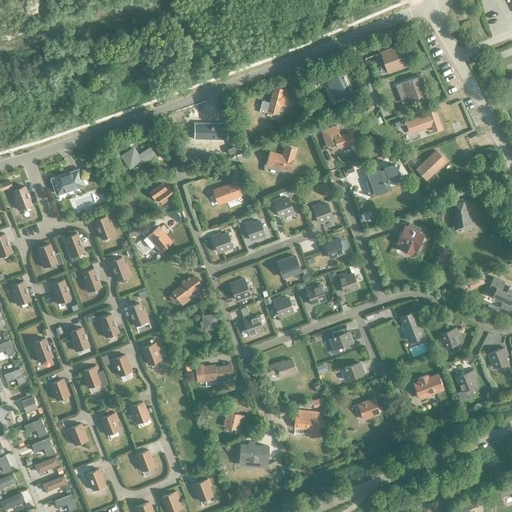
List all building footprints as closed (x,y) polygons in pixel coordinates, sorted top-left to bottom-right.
[(387,72),(407,66),(400,47),(381,54),(387,72)] [(426,55),(418,58),(421,66),(429,63),(426,55)] [(341,73),(326,81),(332,93),(336,101),(351,93),(348,88),(347,85),(341,73)] [(408,102),(427,95),(421,77),(402,83),(408,102)] [(262,102),(259,110),(267,112),(277,114),(280,106),(282,106),(285,91),(273,88),(269,104),(262,102)] [(433,132),(441,129),(434,111),(427,114),(427,115),(406,123),(410,134),(431,126),(433,132)] [(195,125),(195,140),(228,137),(228,126),(195,125)] [(337,148),(353,143),(350,134),(339,137),(336,127),(321,131),(326,147),(333,145),(333,144),(336,143),(337,148)] [(306,129),(300,133),(303,138),(309,135),(306,129)] [(270,153),(267,164),(290,171),(296,150),(285,147),(282,156),(270,153)] [(140,160),(142,163),(154,154),(150,148),(138,156),(133,149),(123,157),(130,167),(140,160)] [(376,148),(367,152),(370,157),(378,154),(376,148)] [(442,166),(440,164),(444,160),(435,151),(420,165),(424,170),(420,174),(426,181),(442,166)] [(407,155),(404,157),(411,164),(416,160),(411,154),(409,156),(407,155)] [(379,170),(367,174),(369,181),(373,192),(385,187),(383,181),(387,179),(388,183),(389,183),(400,179),(394,165),(383,169),(379,170)] [(52,180),(57,194),(82,185),(78,171),(52,180)] [(9,181),(0,184),(0,190),(0,191),(11,187),(9,181)] [(217,204),(239,196),(235,183),(213,191),(217,204)] [(174,195),(168,188),(165,190),(161,184),(149,193),(154,200),(157,198),(162,204),(174,195)] [(14,198),(18,208),(18,210),(31,205),(24,187),(13,191),(15,197),(14,198)] [(293,212),(292,208),(288,198),(281,201),(280,199),(273,201),(279,217),(293,212)] [(70,211),(87,207),(86,200),(69,203),(70,211)] [(471,227),(465,208),(463,202),(454,204),(454,230),(471,227)] [(332,218),(329,208),(327,205),(320,207),(319,205),(312,207),(318,223),(332,218)] [(419,210),(418,214),(422,217),(426,215),(426,211),(423,208),(419,210)] [(131,212),(123,215),(127,226),(135,223),(131,212)] [(362,215),(354,218),(358,229),(366,226),(362,215)] [(94,221),(101,239),(115,234),(110,222),(108,223),(106,216),(94,221)] [(251,240),(264,235),(259,222),(253,224),(252,222),(245,224),(251,240)] [(134,225),(125,229),(128,237),(137,233),(134,225)] [(415,233),(404,227),(397,242),(402,244),(399,250),(412,255),(414,250),(416,251),(423,236),(421,235),(423,230),(418,227),(415,233)] [(170,243),(158,228),(143,240),(151,249),(155,246),(160,252),(170,243)] [(66,245),(71,257),(84,252),(76,233),(65,238),(68,244),(66,245)] [(0,235),(0,257),(11,253),(4,234),(0,235)] [(218,252),(232,247),(227,234),(220,236),(219,234),(212,236),(218,252)] [(330,259),(344,254),(338,240),(332,242),(331,240),(324,243),(330,259)] [(43,268),(56,263),(57,265),(63,263),(59,253),(53,255),(49,244),(38,248),(40,255),(38,256),(43,268)] [(277,262),(283,278),(300,271),(294,256),(277,262)] [(110,262),(117,281),(130,275),(126,263),(124,264),(121,257),(110,262)] [(83,280),(87,292),(100,287),(93,268),(82,273),(85,279),(83,280)] [(308,274),(301,276),(303,283),(310,280),(308,274)] [(344,293),(358,288),(353,274),(346,277),(345,275),(338,277),(344,293)] [(186,297),(200,286),(193,277),(172,293),(174,294),(169,298),(174,303),(178,300),(182,306),(189,301),(186,297)] [(470,290),(484,284),(481,278),(468,284),(470,290)] [(52,292),(57,304),(70,299),(63,280),(52,284),(54,291),(52,292)] [(12,293),(17,305),(30,300),(23,282),(11,286),(14,292),(12,293)] [(236,300),(250,295),(244,282),(238,284),(237,282),(230,284),(236,300)] [(486,294),(483,300),(489,303),(509,312),(511,303),(511,293),(511,290),(511,287),(504,284),(501,290),(489,285),(486,294)] [(311,305),(325,300),(320,286),(313,289),(312,286),(305,289),(311,305)] [(144,289),(137,292),(140,299),(147,296),(144,289)] [(279,317),(293,312),(288,298),(281,301),(280,298),(273,301),(279,317)] [(128,308),(135,326),(148,321),(143,309),(141,310),(139,303),(128,308)] [(245,306),(239,308),(242,317),(248,315),(245,306)] [(416,312),(400,318),(410,342),(415,340),(417,345),(424,342),(422,337),(415,321),(419,320),(416,312)] [(100,326),(105,338),(118,333),(111,314),(100,318),(102,325),(100,326)] [(171,314),(165,316),(168,325),(174,323),(171,314)] [(448,314),(445,321),(451,324),(454,317),(448,314)] [(200,330),(204,330),(217,328),(215,316),(202,317),(203,323),(200,323),(200,330)] [(249,335),(262,330),(257,316),(250,319),(250,317),(243,319),(249,335)] [(71,339),(75,351),(88,346),(81,328),(70,332),(73,338),(71,339)] [(333,338),(329,339),(333,350),(335,355),(344,352),(341,346),(352,342),(348,332),(347,333),(345,328),(331,334),(333,338)] [(444,349),(458,343),(455,337),(458,336),(455,329),(439,335),(444,349)] [(34,350),(39,362),(52,357),(45,339),(33,343),(36,349),(34,350)] [(9,341),(0,345),(0,353),(5,351),(7,358),(15,355),(9,341)] [(142,348),(148,365),(160,360),(157,350),(159,349),(156,343),(142,348)] [(406,362),(424,354),(420,344),(402,352),(406,362)] [(493,368),(507,363),(504,356),(507,355),(504,348),(488,354),(493,368)] [(105,355),(100,357),(104,366),(109,364),(105,355)] [(131,371),(125,355),(110,361),(113,367),(115,366),(119,376),(131,371)] [(188,360),(180,363),(183,375),(191,373),(188,360)] [(280,379),(295,373),(290,361),(282,364),(281,362),(267,367),(269,373),(275,371),(276,373),(278,372),(280,379)] [(202,367),(194,368),(196,382),(204,381),(216,379),(232,377),(230,363),(227,364),(227,366),(215,368),(215,365),(202,367)] [(323,363),(315,366),(318,374),(325,371),(323,363)] [(345,380),(364,373),(360,363),(341,370),(345,380)] [(82,372),(88,388),(100,383),(101,387),(107,384),(102,370),(99,372),(96,366),(82,372)] [(21,369),(3,376),(7,383),(16,380),(19,386),(26,383),(21,369)] [(472,372),(456,378),(461,391),(456,393),(459,400),(477,393),(474,386),(475,386),(472,379),(474,378),(472,372)] [(418,378),(419,382),(413,384),(418,399),(443,389),(438,375),(428,379),(426,375),(418,378)] [(53,391),(56,400),(69,396),(62,379),(48,385),(50,392),(53,391)] [(37,409),(33,397),(21,401),(25,413),(37,409)] [(323,398),(312,401),(313,408),(325,405),(323,398)] [(362,421),(379,415),(374,400),(357,406),(362,421)] [(143,402),(128,408),(131,415),(133,414),(137,423),(149,419),(143,402)] [(205,410),(197,412),(200,421),(207,419),(205,410)] [(318,437),(318,430),(319,418),(320,412),(296,410),(295,416),(294,428),(311,429),(310,437),(318,437)] [(115,413),(100,419),(107,435),(119,430),(115,421),(117,420),(115,413)] [(17,425),(14,418),(9,419),(8,415),(2,417),(7,429),(17,425)] [(239,428),(241,421),(227,417),(224,428),(236,431),(237,427),(239,428)] [(41,420),(24,427),(27,435),(36,431),(39,438),(47,435),(41,420)] [(62,421),(54,423),(57,429),(64,426),(62,421)] [(87,440),(80,424),(66,430),(68,437),(71,436),(74,445),(87,440)] [(49,439),(32,446),(35,453),(44,450),(46,456),(54,453),(49,439)] [(241,445),(239,467),(248,467),(248,461),(258,462),(257,468),(267,469),(268,447),(241,445)] [(148,450),(133,456),(136,463),(138,462),(142,471),(154,467),(148,450)] [(5,457),(0,459),(0,467),(1,467),(4,474),(11,471),(5,457)] [(118,457),(111,459),(114,465),(120,463),(118,457)] [(32,474),(54,470),(52,461),(30,466),(32,474)] [(93,491),(105,486),(98,469),(84,475),(87,482),(89,481),(93,491)] [(41,496),(62,487),(58,478),(37,487),(41,496)] [(208,479),(193,485),(199,501),(212,496),(208,487),(210,486),(208,479)] [(511,485),(498,491),(501,498),(511,493),(511,485)] [(176,492),(161,497),(166,511),(171,511),(180,509),(176,499),(178,498),(176,492)] [(71,495),(55,502),(57,510),(67,506),(69,511),(71,511),(77,510),(71,495)] [(478,499),(458,508),(459,511),(467,511),(480,506),(478,499)] [(152,511),(148,502),(134,508),(135,511),(152,511)]
